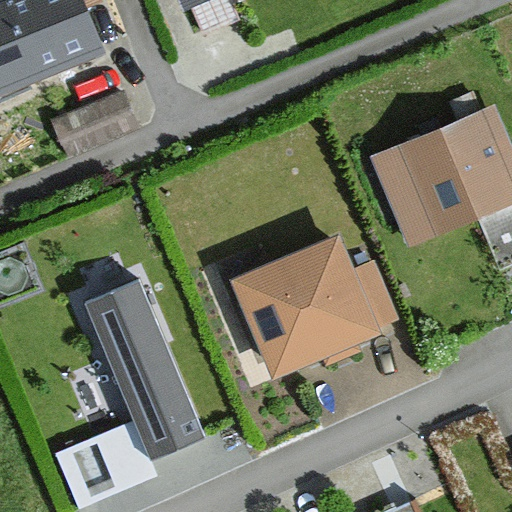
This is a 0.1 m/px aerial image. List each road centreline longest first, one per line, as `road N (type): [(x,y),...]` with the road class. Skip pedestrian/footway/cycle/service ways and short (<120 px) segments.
road 1 (residential): [(480,0),(0,202)]
road 2 (residential): [(511,364),(184,511)]
